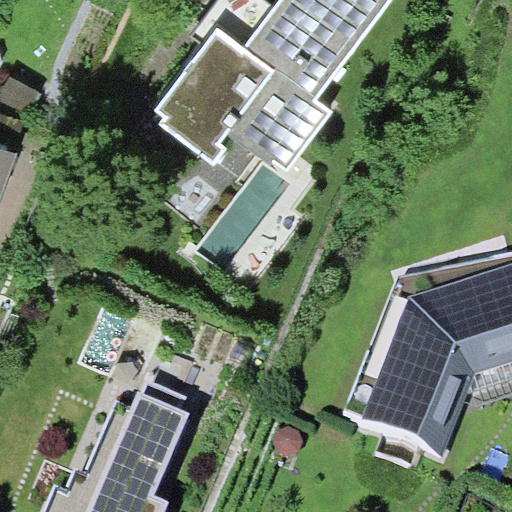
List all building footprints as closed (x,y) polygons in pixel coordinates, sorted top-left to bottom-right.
[(261,0),(231,41),(199,18),(137,103),(206,153),(225,128),(283,171),(330,108),(313,96),(383,0),(261,0)] [(0,173),(9,148),(0,144),(0,173)] [(511,252),(398,276),(341,413),(443,457),(466,395),(475,374),(511,362),(511,252)] [(511,362),(475,374),(466,395),(487,401),(511,393),(511,362)] [(184,410),(147,395),(136,422),(116,416),(70,511),(161,511),(194,435),(178,426),(184,410)]
